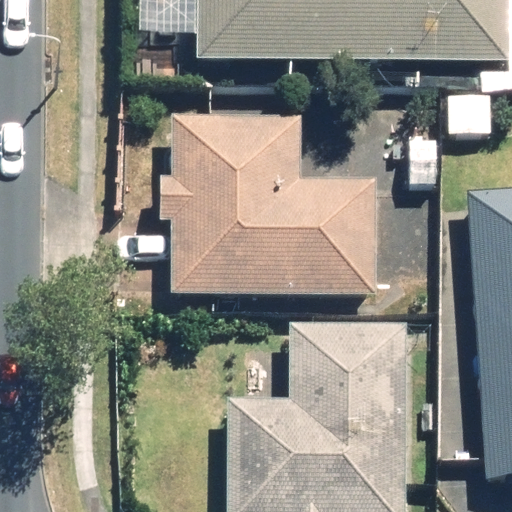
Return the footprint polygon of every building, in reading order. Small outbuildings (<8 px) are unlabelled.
[(511,0),(203,0),(203,63),(511,66),(511,0)] [(493,138),(496,96),(452,93),(449,136),(493,138)] [(307,124),(176,122),(174,300),(385,302),(386,188),(306,187),(307,124)] [(511,191),(475,193),(489,486),(511,485),(511,191)] [(409,511),(412,328),(293,327),(293,357),(238,356),(236,511),(409,511)]
